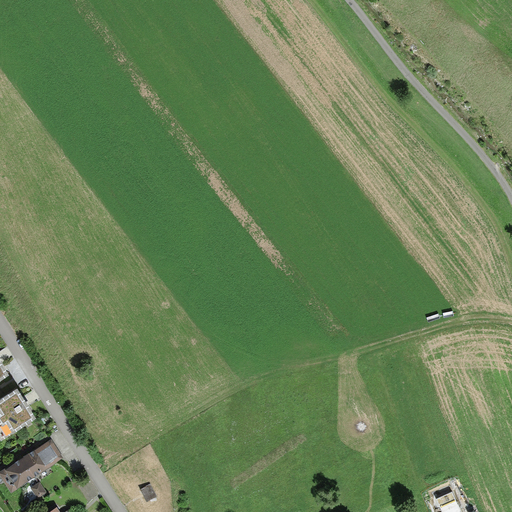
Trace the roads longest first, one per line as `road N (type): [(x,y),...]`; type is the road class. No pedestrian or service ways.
road 1 (unclassified): [(511,203),(348,0)]
road 2 (residential): [(119,511),(0,322)]
